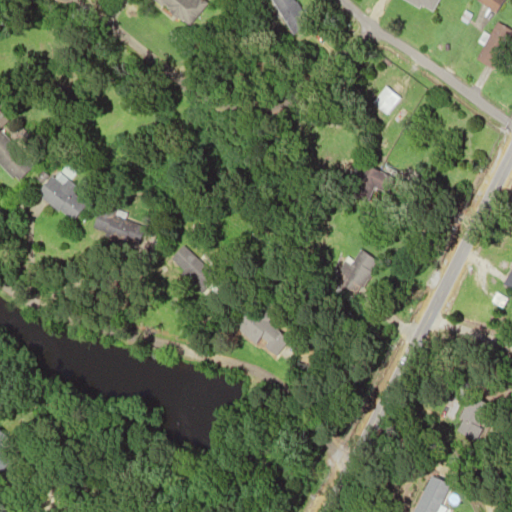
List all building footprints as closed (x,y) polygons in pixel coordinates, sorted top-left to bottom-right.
[(200,0),(205,4),(186,27),(151,0),(200,0)] [(291,0),(303,20),(286,30),(267,0),(291,0)] [(434,0),(397,0),(398,0),(431,11),(434,0)] [(500,0),(494,10),(479,0),(500,0)] [(494,21),(511,31),(492,64),(475,55),(494,21)] [(382,85),(396,96),(382,114),(368,103),(382,85)] [(0,136),(4,132),(35,163),(18,180),(0,162),(0,136)] [(361,163),(391,178),(384,192),(354,177),(361,163)] [(58,173),(89,201),(73,218),(42,190),(58,173)] [(347,193),(353,180),(369,187),(363,200),(347,193)] [(116,207),(149,220),(142,240),(108,227),(116,207)] [(184,245),(214,271),(201,286),(171,260),(184,245)] [(355,250),(371,260),(344,300),(328,289),(355,250)] [(511,262),(511,287),(501,280),(511,262)] [(249,306),(280,332),(264,351),(233,326),(249,306)] [(468,398),(489,407),(474,439),(453,430),(468,398)] [(0,438),(17,453),(1,471),(0,470),(0,438)] [(412,511),(432,476),(450,486),(436,511),(412,511)]
